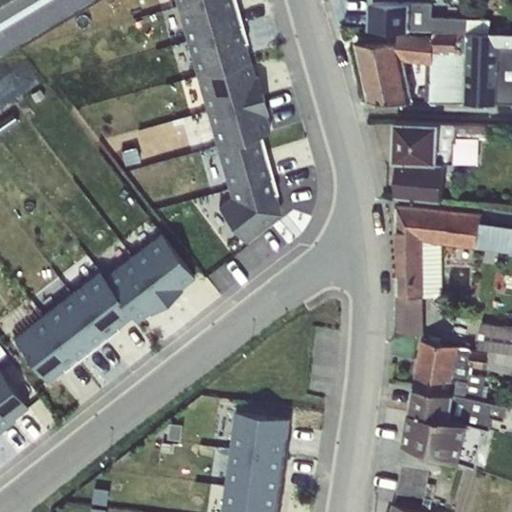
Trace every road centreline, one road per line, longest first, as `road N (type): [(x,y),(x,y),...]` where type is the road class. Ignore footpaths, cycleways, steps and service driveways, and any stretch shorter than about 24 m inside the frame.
road 1 (residential): [(361,218),(0,505)]
road 2 (unclassified): [(361,218),(371,276),(348,511)]
road 3 (unclassified): [(299,0),(361,218)]
